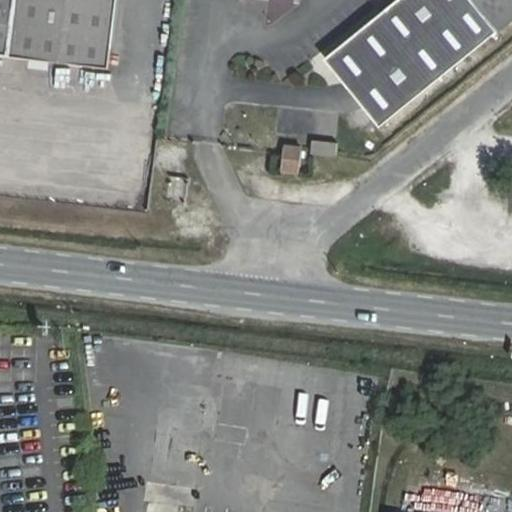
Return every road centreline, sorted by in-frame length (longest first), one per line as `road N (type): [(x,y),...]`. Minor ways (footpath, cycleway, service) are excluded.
road 1 (unclassified): [(511,85),(279,265),(275,297)]
road 2 (primary): [(0,264),(275,297)]
road 3 (primary): [(275,297),(511,325)]
